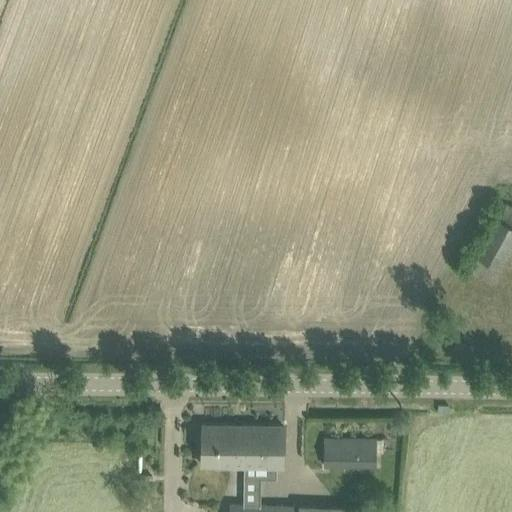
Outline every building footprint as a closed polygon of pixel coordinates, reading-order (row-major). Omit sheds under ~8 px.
[(492,282),(502,264),(511,243),(511,206),(503,202),(468,269),(492,282)] [(245,465),(245,425),(202,424),(202,464),(245,465)] [(283,465),(284,425),(245,425),(245,465),(245,477),(261,477),(276,478),(276,465),(283,465)] [(376,438),(325,438),(325,465),(376,466),(376,438)] [(295,511),(296,505),(230,503),(230,511),(295,511)]
